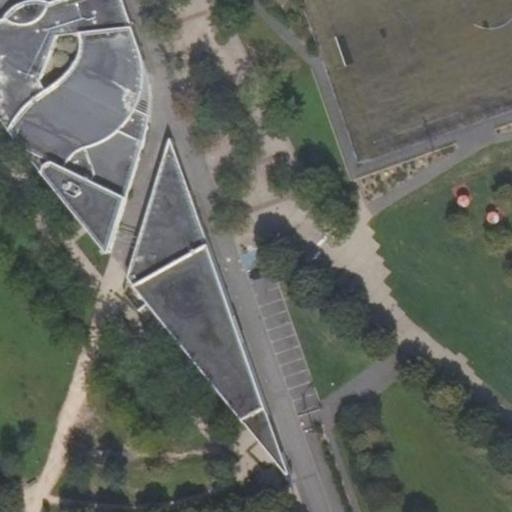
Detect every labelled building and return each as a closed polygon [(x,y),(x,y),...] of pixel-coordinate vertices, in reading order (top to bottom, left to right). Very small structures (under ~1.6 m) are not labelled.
[(131,118),(137,104),(141,93),(143,80),(142,56),(122,0),(62,0),(50,4),(47,11),(42,17),(38,21),(31,24),(25,24),(15,22),(7,19),(0,21),(0,67),(0,68),(0,116),(26,149),(53,161),(49,168),(48,173),(50,178),(52,181),(57,183),(58,185),(57,187),(87,224),(91,230),(110,253),(148,126),(131,118)] [(150,86),(147,71),(142,56),(143,80),(141,93),(137,104),(131,118),(148,126),(150,116),(151,100),(150,86)] [(159,182),(190,191),(171,139),(159,182)] [(241,414),(265,402),(242,338),(215,260),(190,191),(159,182),(130,277),(169,325),(241,414)] [(253,428),(291,475),(265,402),(241,414),(253,428)]
